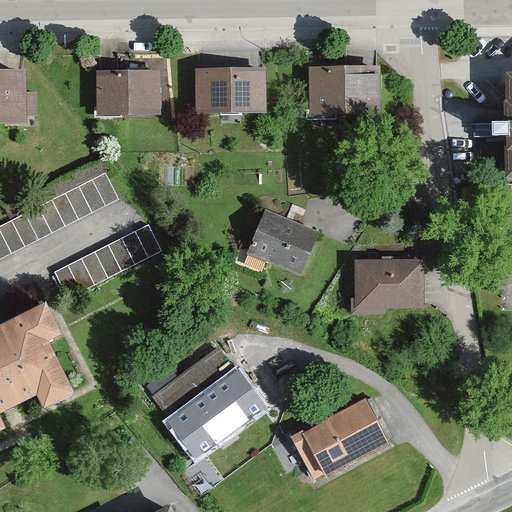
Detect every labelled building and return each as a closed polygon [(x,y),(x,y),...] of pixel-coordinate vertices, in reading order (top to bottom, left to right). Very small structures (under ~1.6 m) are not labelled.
[(375,68),(307,68),(307,117),(376,116),(375,68)] [(264,69),(192,70),(193,115),(264,114),(264,69)] [(22,71),(0,71),(0,124),(22,124),(22,71)] [(158,72),(94,72),(95,119),(158,119),(158,72)] [(511,182),(511,72),(501,73),(502,182),(511,182)] [(265,211),(246,255),(297,277),(316,233),(265,211)] [(11,223),(0,227),(0,255),(21,246),(11,223)] [(58,267),(70,293),(165,250),(153,223),(58,267)] [(420,259),(353,259),(354,310),(421,309),(420,259)] [(38,304),(0,321),(0,408),(29,395),(35,408),(67,393),(42,340),(53,335),(38,304)] [(170,422),(196,457),(262,409),(236,373),(170,422)] [(361,403),(299,435),(321,478),(384,445),(361,403)]
